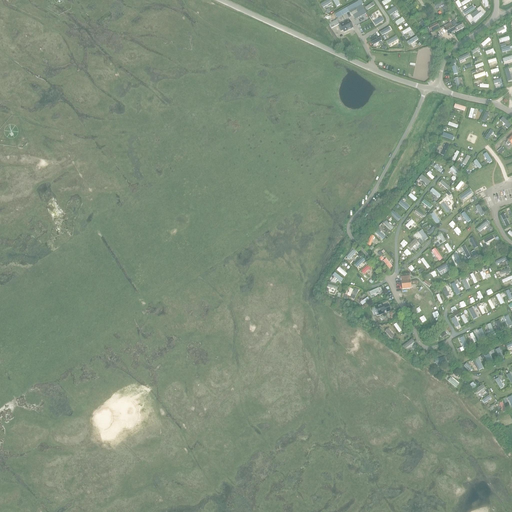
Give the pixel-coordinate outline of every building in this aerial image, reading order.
[(440,0),(434,4),(437,9),(443,5),(440,0)] [(362,5),(349,12),(351,16),(353,15),(355,20),(360,17),(366,14),(362,5)] [(387,12),(389,15),(397,10),(395,7),(387,12)] [(481,12),(472,19),(475,22),(483,15),(481,12)] [(394,22),(397,26),(404,20),(402,17),(394,22)] [(329,24),(331,28),(339,24),(337,20),(329,24)] [(341,25),(344,32),(353,28),(349,21),(341,25)] [(457,25),(456,23),(455,21),(444,26),(448,36),(463,28),(461,23),(457,25)] [(428,27),(431,32),(440,28),(437,22),(428,27)] [(413,36),(409,29),(405,32),(410,38),(413,36)] [(428,36),(424,39),(426,43),(430,41),(434,41),(432,35),(428,36)] [(488,38),(481,45),(483,47),(490,41),(488,38)] [(511,50),(511,47),(501,50),(503,56),(511,53),(511,50)] [(511,126),(502,118),(499,121),(508,129),(511,126)] [(490,130),(484,139),(487,141),(493,132),(490,130)] [(443,156),(449,146),(446,144),(441,155),(443,156)] [(465,166),(470,158),(467,156),(461,164),(465,166)] [(442,170),(435,165),(433,168),(440,173),(442,170)] [(461,174),(453,166),(449,171),(457,178),(461,174)] [(430,183),(421,175),(418,179),(427,187),(430,183)] [(450,188),(441,181),(439,184),(447,191),(450,188)] [(455,189),(457,191),(463,184),(460,182),(455,189)] [(440,196),(432,189),(429,192),(437,199),(440,196)] [(470,194),(468,191),(459,198),(461,200),(470,194)] [(410,194),(407,197),(414,202),(416,200),(410,194)] [(424,200),(421,203),(430,210),(432,206),(424,200)] [(401,202),(399,205),(407,212),(409,209),(401,202)] [(443,203),(440,205),(446,214),(449,212),(443,203)] [(423,216),(415,210),(413,213),(421,219),(423,216)] [(392,211),(389,214),(396,221),(399,219),(395,214),(396,213),(394,211),(393,212),(392,211)] [(440,223),(433,212),(429,215),(437,225),(440,223)] [(503,215),(500,216),(505,227),(509,226),(506,220),(508,219),(506,216),(504,217),(503,215)] [(461,231),(471,223),(469,219),(459,228),(461,231)] [(411,220),(405,226),(407,229),(413,223),(411,220)] [(385,221),(383,224),(390,231),(393,229),(390,226),(391,225),(389,223),(388,224),(385,221)] [(485,222),(476,230),(479,233),(488,225),(485,222)] [(433,227),(426,234),(429,236),(435,230),(433,227)] [(377,231),(374,233),(382,241),(385,238),(383,236),(380,233),(377,231)] [(370,236),(366,245),(369,247),(372,241),(373,241),(375,238),(373,238),(374,237),(370,236)] [(492,236),(483,241),(485,244),(494,239),(492,236)] [(477,248),(473,238),(469,240),(474,250),(477,248)] [(414,240),(407,248),(410,251),(417,243),(414,240)] [(470,257),(464,246),(461,248),(464,253),(462,254),(464,256),(465,256),(467,259),(470,257)] [(440,260),(434,250),(431,252),(437,261),(440,260)] [(356,253),(353,251),(346,258),(349,261),(356,253)] [(495,262),(497,266),(507,260),(505,257),(495,262)] [(363,261),(361,259),(355,265),(357,267),(363,261)] [(392,267),(385,259),(382,262),(389,270),(392,267)] [(429,268),(422,259),(420,261),(427,270),(429,268)] [(368,265),(360,272),(363,275),(368,270),(369,271),(371,269),(370,268),(368,265)] [(338,268),(336,271),(344,278),(346,275),(338,268)] [(335,273),(332,276),(340,283),(343,279),(335,273)] [(401,277),(402,289),(411,288),(411,283),(410,276),(401,277)] [(444,287),(441,288),(446,298),(449,297),(444,287)] [(498,295),(495,296),(500,306),(503,304),(498,295)] [(360,302),(362,306),(370,300),(368,297),(360,302)] [(375,307),(378,315),(391,311),(388,305),(383,307),(382,304),(375,307)] [(454,318),(451,320),(456,328),(459,327),(454,318)] [(499,321),(495,323),(499,333),(503,331),(499,321)] [(395,324),(393,326),(398,334),(401,332),(395,324)] [(387,330),(384,332),(391,339),(393,337),(387,330)] [(481,330),(477,332),(482,341),(486,339),(481,330)] [(463,337),(459,339),(464,349),(468,347),(463,337)] [(411,340),(402,347),(404,350),(414,343),(411,340)] [(498,348),(495,349),(500,361),(503,359),(498,348)] [(493,364),(488,355),(485,357),(489,366),(493,364)] [(466,364),(463,366),(469,373),(472,370),(466,364)] [(447,382),(456,389),(458,386),(450,379),(447,382)] [(503,388),(498,379),(494,381),(500,390),(503,388)] [(482,385),(473,391),(476,395),(484,389),(482,385)]
